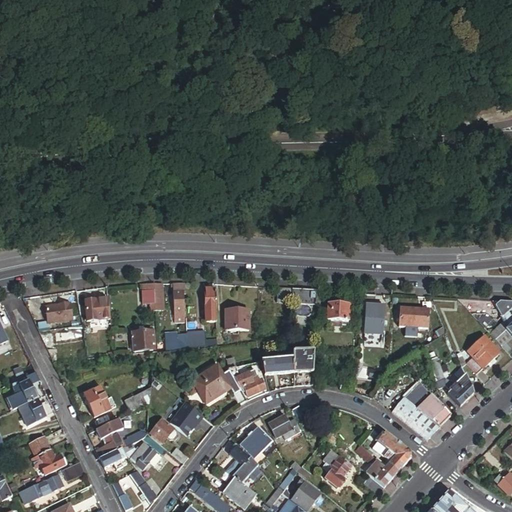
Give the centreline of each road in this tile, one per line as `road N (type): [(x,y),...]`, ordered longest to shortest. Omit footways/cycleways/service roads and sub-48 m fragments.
road 1 (secondary): [(511,275),(204,258),(103,262),(0,281)]
road 2 (residential): [(437,465),(364,410),(288,399),(236,422),(158,511)]
road 3 (residential): [(114,511),(23,327)]
